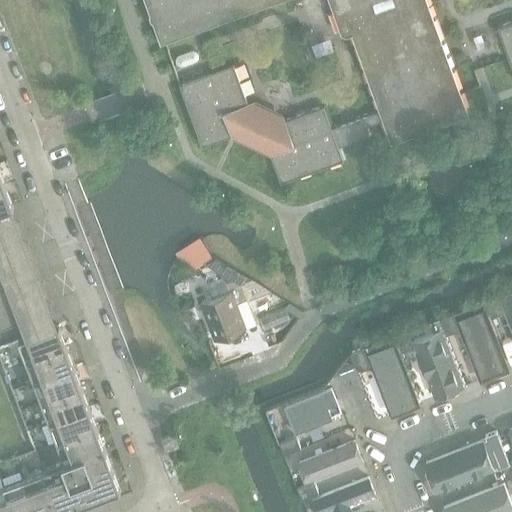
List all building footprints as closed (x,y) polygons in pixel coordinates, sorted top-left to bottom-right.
[(511,0),(144,0),(150,14),(153,13),(156,19),(152,20),(155,29),(160,43),(164,41),(278,0),(329,0),(341,33),(346,35),(351,33),(379,110),(331,127),(323,105),(284,120),(248,103),(234,63),(179,83),(202,145),(232,134),(233,135),(237,137),(270,152),(281,182),(343,159),(338,145),(368,135),(365,125),(382,119),(391,142),(413,134),(412,131),(418,129),(419,132),(435,126),(440,125),(439,121),(445,119),(446,122),(465,116),(468,114),(460,92),(426,0),(511,0),(511,21),(497,26),(508,56),(511,66),(511,0)] [(0,209),(14,204),(6,183),(0,184),(0,209)] [(0,324),(8,322),(45,308),(35,280),(32,281),(29,274),(21,253),(24,252),(14,225),(0,229),(0,324)] [(244,274),(215,256),(206,263),(221,272),(225,281),(226,281),(238,276),(244,274)] [(245,327),(236,303),(247,298),(238,276),(226,281),(229,290),(201,301),(216,338),(245,327)] [(503,312),(496,295),(484,300),(491,317),(503,312)] [(285,307),(259,318),(263,329),(290,318),(285,307)] [(458,330),(452,313),(439,318),(446,334),(458,330)] [(67,344),(59,323),(57,324),(18,339),(26,358),(18,361),(19,363),(67,344)] [(414,347),(407,331),(395,335),(401,352),(414,347)] [(75,364),(67,344),(19,363),(19,364),(27,361),(33,379),(26,382),(26,383),(75,364)] [(369,365),(362,348),(350,353),(357,370),(369,365)] [(82,385),(75,364),(26,383),(27,384),(34,382),(41,399),(33,402),(34,403),(82,385)] [(90,405),(82,385),(34,403),(34,404),(42,402),(49,419),(41,422),(42,423),(90,405)] [(98,425),(90,405),(42,423),(42,425),(50,422),(56,439),(49,442),(49,443),(98,425)] [(59,510),(121,487),(98,425),(49,443),(50,445),(57,442),(64,459),(62,460),(63,462),(45,469),(42,461),(41,462),(59,510)] [(178,444),(173,433),(162,437),(166,448),(178,444)] [(301,448),(296,435),(279,442),(284,454),(301,448)] [(54,511),(59,510),(41,462),(40,462),(43,470),(25,477),(22,469),(21,470),(36,511),(54,511)] [(511,476),(511,469),(510,463),(501,466),(493,470),(498,482),(511,476)] [(36,511),(21,470),(20,470),(22,477),(5,484),(2,477),(0,477),(13,511),(36,511)] [(0,511),(13,511),(0,477),(0,479),(2,485),(0,485),(0,511)] [(319,492),(314,480),(297,487),(302,499),(319,492)]
